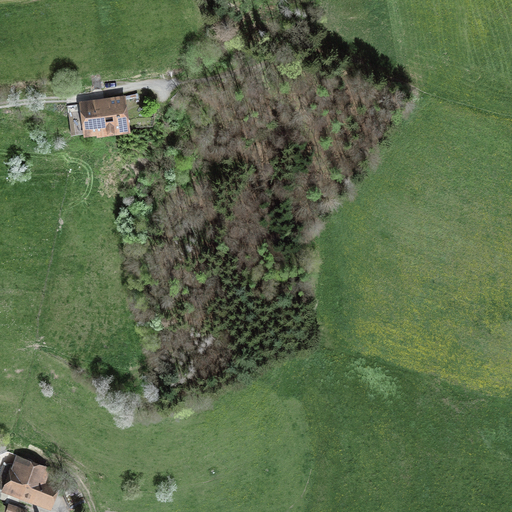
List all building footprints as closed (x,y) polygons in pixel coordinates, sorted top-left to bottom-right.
[(237,35),(219,42),(221,48),(239,41),(237,35)] [(100,74),(91,75),(93,89),(101,88),(100,74)] [(85,110),(88,133),(125,128),(121,98),(109,100),(110,107),(85,110)] [(48,471),(34,465),(35,462),(19,456),(15,467),(6,464),(0,479),(0,484),(49,503),(56,483),(45,479),(48,471)] [(79,485),(63,491),(70,509),(86,503),(79,485)]
